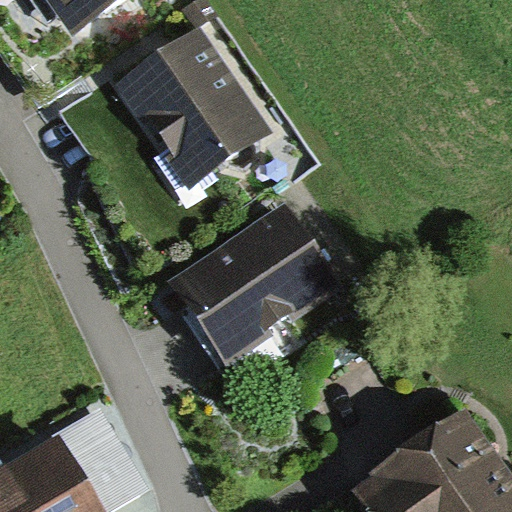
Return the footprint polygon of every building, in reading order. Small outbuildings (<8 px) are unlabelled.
[(45,0),(69,34),(119,0),(45,0)] [(203,27),(113,84),(180,188),(269,131),(203,27)] [(288,206),(174,279),(229,364),(343,291),(288,206)] [(511,511),(511,466),(467,403),(352,484),(371,511),(511,511)] [(99,412),(0,469),(0,511),(111,511),(146,492),(99,412)]
